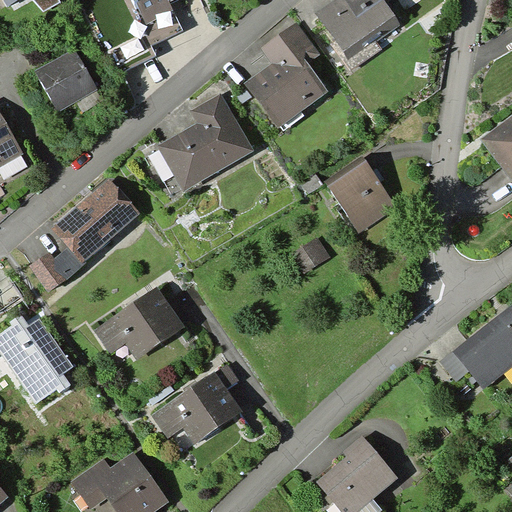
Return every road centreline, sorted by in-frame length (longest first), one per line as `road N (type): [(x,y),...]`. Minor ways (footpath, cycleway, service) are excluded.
road 1 (residential): [(0,241),(288,0)]
road 2 (residential): [(479,0),(429,252),(458,303)]
road 3 (residential): [(458,303),(231,511)]
